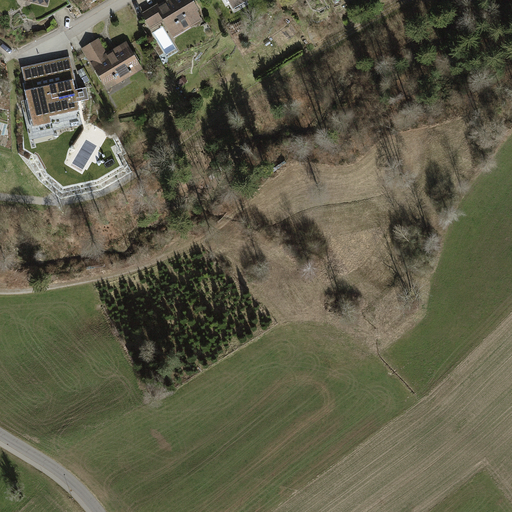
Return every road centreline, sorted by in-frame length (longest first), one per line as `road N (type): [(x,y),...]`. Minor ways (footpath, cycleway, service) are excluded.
road 1 (track): [(404,0),(105,193),(50,202),(0,197)]
road 2 (track): [(0,291),(90,280),(194,246)]
road 3 (tertiary): [(98,511),(81,490),(0,432)]
